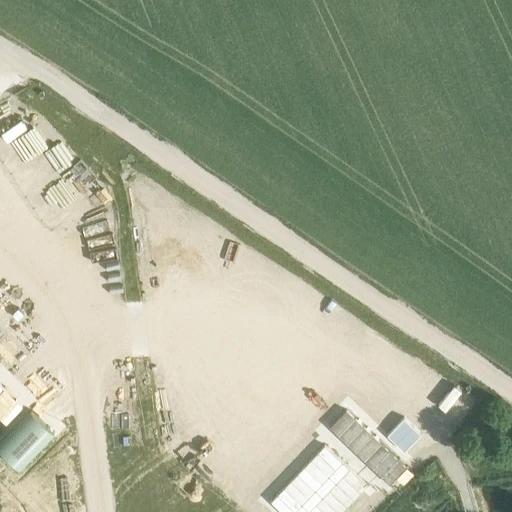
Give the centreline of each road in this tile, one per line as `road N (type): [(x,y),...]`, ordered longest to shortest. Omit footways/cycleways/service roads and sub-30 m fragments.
road 1 (track): [(511,395),(112,123)]
road 2 (unclassified): [(112,123),(0,41)]
